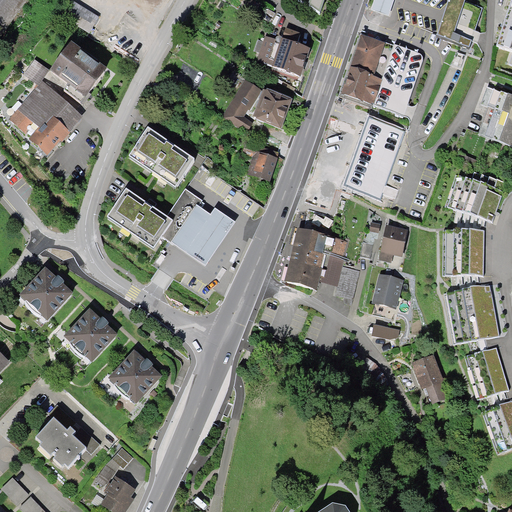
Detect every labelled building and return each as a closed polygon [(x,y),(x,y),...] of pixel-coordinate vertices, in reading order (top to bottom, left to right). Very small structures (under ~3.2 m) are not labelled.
[(0,0),(0,35),(26,0),(0,0)] [(324,0),(294,0),(294,1),(309,6),(320,14),(324,0)] [(374,0),(371,11),(390,17),(395,0),(374,0)] [(463,0),(449,0),(437,36),(468,47),(483,7),(477,5),(463,0)] [(511,0),(504,25),(497,46),(511,51),(511,0)] [(93,34),(101,17),(74,2),(65,18),(93,34)] [(301,34),(286,29),(283,39),(280,38),(278,38),(277,38),(276,40),(266,36),(258,61),(272,66),(271,68),(300,78),(310,50),(297,45),(301,34)] [(420,54),(361,34),(340,97),(372,109),(374,106),(403,116),(423,62),(422,59),(421,56),(420,54)] [(73,44),(51,71),(69,85),(65,90),(81,103),(107,71),(89,56),(73,44)] [(35,60),(23,75),(38,86),(50,71),(35,60)] [(261,91),(244,81),(221,118),(247,134),(253,123),(245,118),(261,91)] [(83,117),(44,82),(11,118),(24,130),(34,120),(42,127),(31,139),(48,154),(59,143),(60,141),(62,143),(71,133),(70,132),(83,117)] [(511,96),(487,88),(481,106),(488,108),(479,133),(478,134),(502,143),(511,146),(511,96)] [(266,92),(264,91),(253,118),(257,119),(256,120),(281,130),(293,100),(267,90),(266,92)] [(478,134),(479,133),(467,128),(464,136),(461,135),(460,138),(455,151),(493,165),(502,143),(478,134)] [(147,130),(129,157),(176,188),(194,161),(147,130)] [(380,149),(361,141),(350,170),(369,177),(380,149)] [(243,156),(253,159),(247,176),(259,179),(270,183),(277,159),(264,155),(266,150),(247,144),(243,156)] [(507,184),(468,171),(465,178),(457,176),(445,207),(466,214),(473,217),(481,219),(493,223),(496,215),(507,184)] [(331,193),(314,186),(305,211),(322,217),(331,193)] [(172,222),(163,236),(182,250),(206,266),(217,250),(236,223),(216,209),(211,216),(208,214),(199,208),(204,201),(186,190),(168,219),(172,222)] [(172,222),(168,219),(151,208),(126,191),(108,218),(154,249),(163,236),(172,222)] [(380,225),(371,223),(369,233),(378,235),(380,225)] [(398,230),(386,227),(379,260),(391,263),(393,255),(402,257),(408,232),(398,230)] [(348,244),(296,231),(285,278),(283,285),(315,293),(317,285),(334,289),(333,295),(353,300),(360,272),(343,268),(348,244)] [(485,232),(444,232),(443,276),(465,276),(473,276),(480,277),(484,277),(485,232)] [(372,245),(363,243),(359,257),(369,259),(372,245)] [(46,269),(19,296),(45,322),(72,295),(46,269)] [(404,281),(379,275),(372,304),(396,310),(404,281)] [(465,290),(445,294),(456,344),(500,334),(489,286),(482,287),(472,288),(465,290)] [(91,312),(65,338),(92,364),(118,337),(91,312)] [(397,329),(372,325),(370,336),(396,340),(397,329)] [(496,348),(465,357),(478,400),(499,394),(506,392),(509,391),(496,348)] [(135,352),(108,379),(135,405),(162,378),(135,352)] [(0,372),(10,364),(0,354),(0,372)] [(434,356),(413,364),(423,390),(427,388),(433,404),(448,398),(442,385),(446,384),(434,356)] [(503,405),(484,412),(499,456),(511,451),(511,401),(510,403),(503,405)] [(233,405),(228,403),(223,415),(228,417),(233,405)] [(91,455),(101,446),(56,404),(48,413),(55,420),(37,439),(42,444),(40,447),(51,457),(53,454),(57,458),(55,460),(62,467),(64,465),(69,469),(86,450),(91,455)] [(157,440),(153,438),(148,448),(153,450),(157,440)] [(123,449),(113,459),(124,468),(133,459),(123,449)] [(469,454),(459,458),(466,474),(475,471),(469,454)] [(107,484),(115,472),(106,466),(96,481),(104,486),(106,483),(107,484)] [(136,491),(116,478),(105,493),(108,496),(102,505),(112,511),(125,511),(134,500),(131,498),(136,491)] [(12,479),(1,489),(16,505),(27,495),(12,479)] [(45,511),(31,498),(20,509),(22,511),(45,511)]
